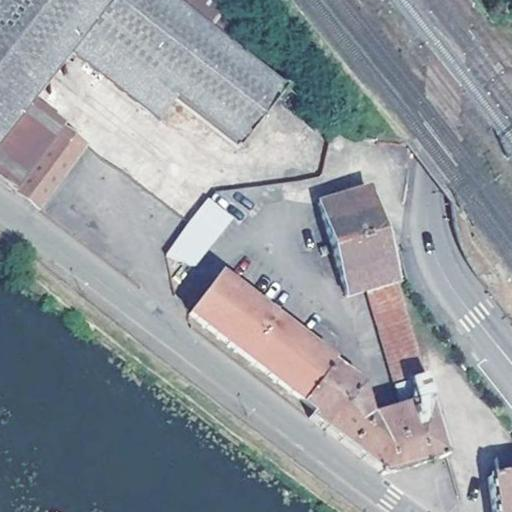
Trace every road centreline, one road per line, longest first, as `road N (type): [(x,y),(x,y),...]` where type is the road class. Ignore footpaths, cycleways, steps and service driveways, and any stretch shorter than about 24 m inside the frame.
road 1 (unclassified): [(0,208),(407,511)]
road 2 (secondary): [(511,362),(445,274),(429,227),(453,0)]
road 3 (unknown): [(437,257),(390,214),(367,170),(348,166),(246,229)]
